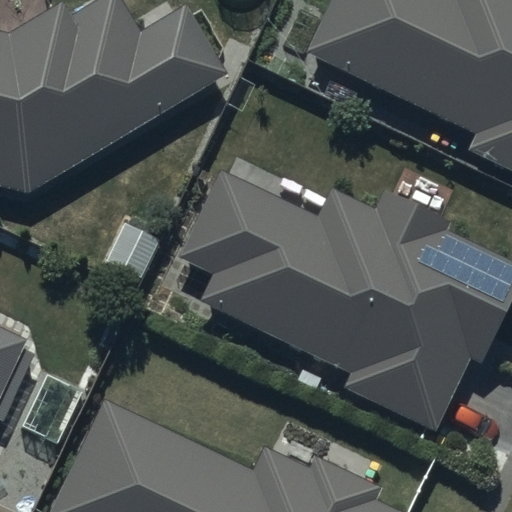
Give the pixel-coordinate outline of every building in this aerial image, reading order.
[(0,188),(28,196),(225,75),(184,9),(139,37),(116,0),(103,0),(70,20),(60,5),(6,38),(0,36),(0,188)] [(511,0),(332,0),(304,59),(472,139),(465,153),(511,175),(511,0)] [(220,167),(175,260),(212,278),(200,303),(352,377),(346,389),(431,430),(465,360),(477,366),(511,294),(511,266),(444,234),(449,223),(380,190),(372,207),(327,185),(313,212),(220,167)] [(0,399),(28,339),(0,325),(0,399)] [(103,398),(47,511),(391,511),(373,503),(379,492),(316,462),(309,476),(260,453),(252,470),(103,398)]
